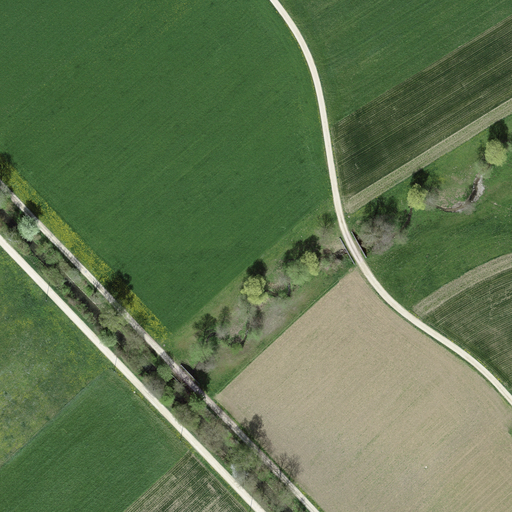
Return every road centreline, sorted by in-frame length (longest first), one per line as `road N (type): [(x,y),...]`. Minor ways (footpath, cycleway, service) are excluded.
road 1 (track): [(511,403),(379,289),(362,265),(329,179),(305,48),(273,0)]
road 2 (track): [(314,511),(0,182)]
road 3 (track): [(0,242),(259,511)]
